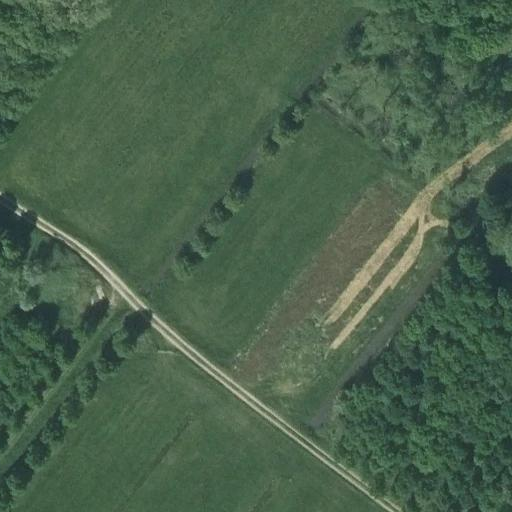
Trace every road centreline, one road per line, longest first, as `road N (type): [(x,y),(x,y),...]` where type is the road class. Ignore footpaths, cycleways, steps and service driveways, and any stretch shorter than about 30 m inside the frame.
road 1 (track): [(395,511),(178,345),(73,245),(0,199)]
road 2 (track): [(0,450),(123,292)]
